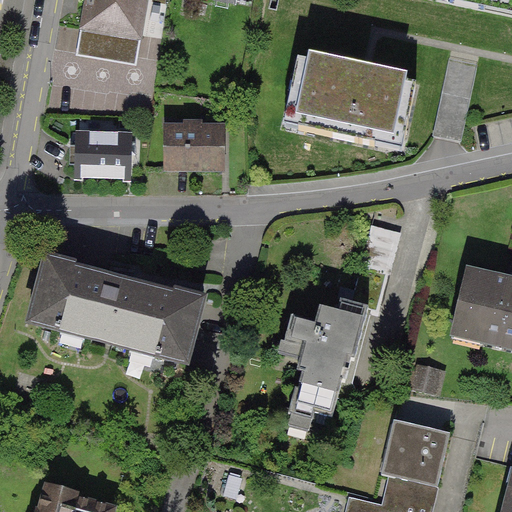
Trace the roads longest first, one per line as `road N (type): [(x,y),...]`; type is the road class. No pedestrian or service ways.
road 1 (residential): [(10,209),(254,210),(511,168)]
road 2 (residential): [(48,0),(10,209)]
